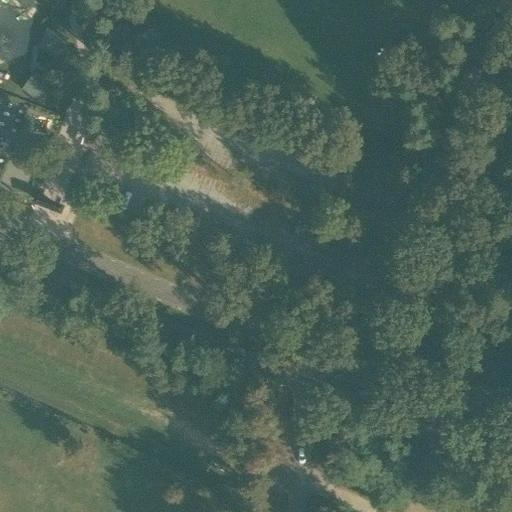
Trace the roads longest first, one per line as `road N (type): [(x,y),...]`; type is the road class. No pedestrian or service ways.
road 1 (secondary): [(511,437),(0,225)]
road 2 (track): [(511,95),(451,227)]
